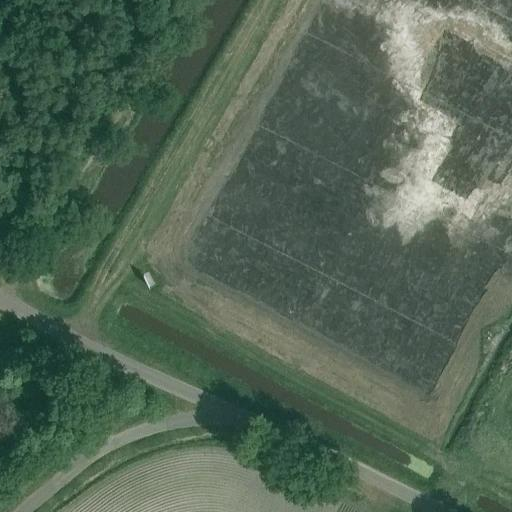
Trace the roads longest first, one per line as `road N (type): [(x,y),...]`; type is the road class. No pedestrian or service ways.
road 1 (unclassified): [(440,511),(240,417)]
road 2 (unclassified): [(240,417),(97,355)]
road 3 (unclassified): [(99,447),(154,427),(240,417)]
